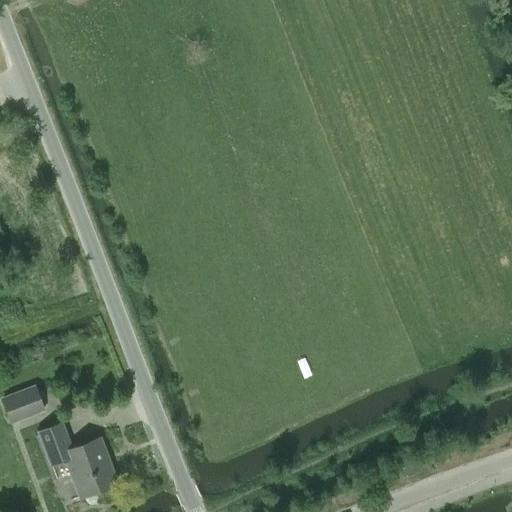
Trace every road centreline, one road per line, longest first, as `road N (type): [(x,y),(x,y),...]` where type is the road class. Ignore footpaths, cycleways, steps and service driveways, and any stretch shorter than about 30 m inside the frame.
road 1 (unclassified): [(196,511),(0,7)]
road 2 (unclassified): [(375,511),(511,461)]
